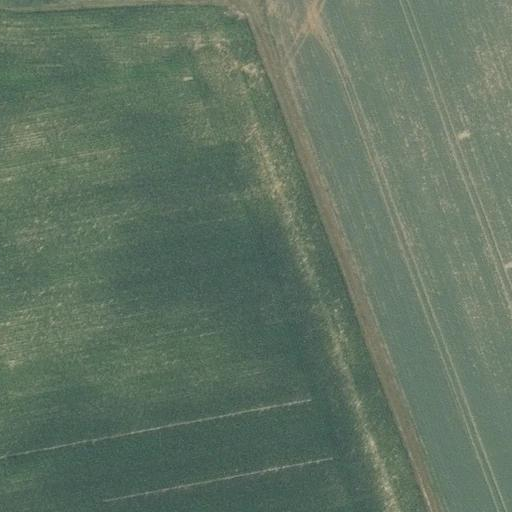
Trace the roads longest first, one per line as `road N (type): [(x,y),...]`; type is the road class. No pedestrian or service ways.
road 1 (track): [(437,511),(271,34),(252,12),(200,0)]
road 2 (track): [(163,0),(6,0)]
